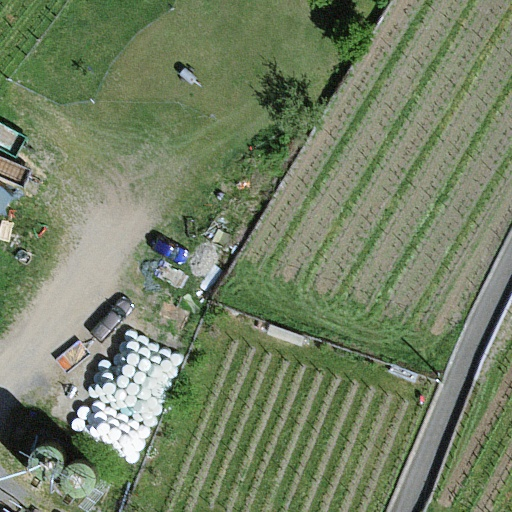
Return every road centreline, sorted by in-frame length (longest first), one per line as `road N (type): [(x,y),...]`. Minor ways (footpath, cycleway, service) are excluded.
road 1 (unclassified): [(405,511),(511,256)]
road 2 (track): [(125,231),(0,391)]
